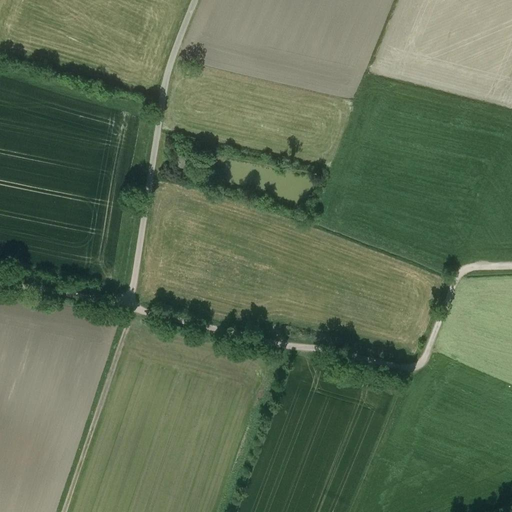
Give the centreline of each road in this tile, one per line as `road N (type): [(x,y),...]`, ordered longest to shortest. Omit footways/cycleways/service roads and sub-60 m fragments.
road 1 (track): [(0,281),(415,374),(466,275),(511,271)]
road 2 (unclassified): [(194,0),(164,87),(129,307)]
road 3 (track): [(129,307),(60,511)]
